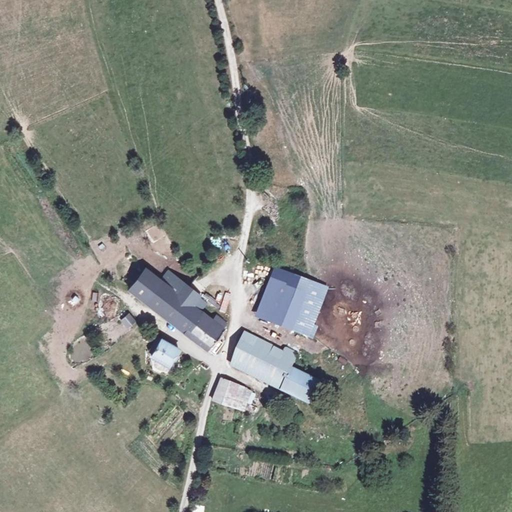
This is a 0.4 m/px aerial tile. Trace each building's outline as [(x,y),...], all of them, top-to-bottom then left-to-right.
[(160,277),(144,266),(129,287),(177,328),(208,352),(209,351),(214,354),(222,342),(217,339),(223,329),(220,328),(224,322),(213,314),(209,318),(190,304),(197,295),(185,287),(164,271),(160,277)] [(308,281),(277,269),(262,316),(295,328),(308,281)] [(324,286),(308,281),(295,328),(311,333),(324,286)] [(129,308),(123,315),(127,322),(135,315),(129,308)] [(244,329),(231,354),(230,357),(229,361),(294,390),(302,366),(295,363),(292,368),(289,366),(296,349),(283,342),(281,348),(244,329)] [(154,356),(170,367),(181,351),(165,340),(164,342),(160,339),(156,345),(152,350),(155,354),(154,356)] [(318,372),(302,366),(294,390),(308,395),(318,372)] [(222,378),(214,399),(250,411),(252,408),(259,409),(262,404),(254,402),(258,390),(222,378)]
